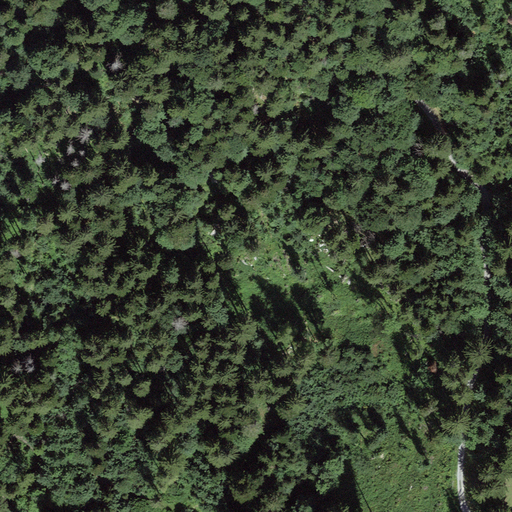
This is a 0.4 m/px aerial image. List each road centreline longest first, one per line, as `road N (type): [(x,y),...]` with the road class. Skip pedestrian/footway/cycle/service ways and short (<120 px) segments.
road 1 (track): [(305,0),(353,33),(433,116),(455,165),(481,189),(487,207),(488,334),(469,387),(460,477),(468,511)]
road 2 (track): [(197,511),(154,502),(18,442),(0,399)]
